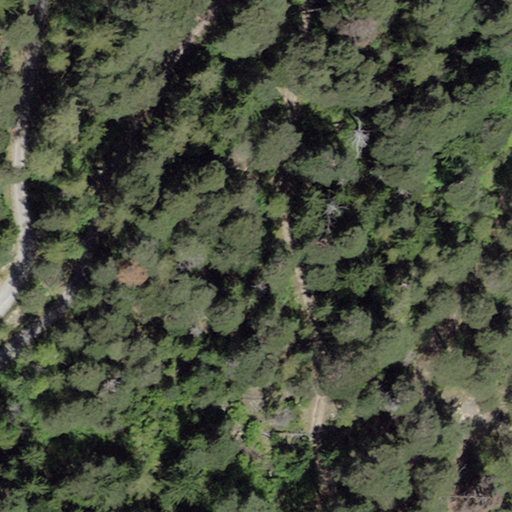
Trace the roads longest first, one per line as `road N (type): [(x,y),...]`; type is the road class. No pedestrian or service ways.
road 1 (track): [(0,369),(58,310),(132,125),(228,0)]
road 2 (track): [(37,0),(18,102),(21,245),(0,305)]
road 3 (track): [(421,372),(511,202)]
road 4 (track): [(421,372),(391,511)]
